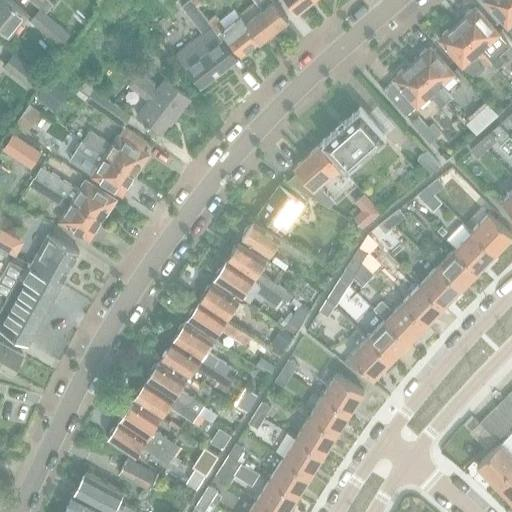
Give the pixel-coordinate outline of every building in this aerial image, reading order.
[(0,0),(0,24),(9,33),(27,12),(13,0),(0,0)] [(32,0),(40,7),(45,12),(53,3),(50,0),(32,0)] [(207,36),(216,29),(208,19),(193,0),(187,0),(182,4),(202,30),(203,30),(207,36)] [(253,0),(238,12),(259,39),(287,17),(273,0),(253,0)] [(288,0),(296,10),(308,0),(288,0)] [(511,0),(486,0),(511,28),(511,0)] [(215,13),(208,19),(216,29),(218,31),(221,29),(241,53),(259,39),(238,12),(233,6),(218,18),(215,13)] [(499,54),(509,45),(475,6),(457,22),(491,60),(497,67),(505,60),(499,54)] [(31,18),(61,43),(70,33),(45,12),(40,7),(31,18)] [(485,65),(491,60),(457,22),(440,37),(462,63),(476,50),(479,54),(477,55),(485,65)] [(218,31),(216,29),(207,36),(203,30),(202,30),(175,52),(200,85),(237,56),(222,37),(218,31)] [(412,61),(445,99),(450,94),(443,86),(441,87),(438,84),(452,71),(430,46),(412,61)] [(32,84),(41,73),(15,52),(6,63),(32,84)] [(407,111),(431,90),(434,93),(432,95),(440,104),(445,99),(412,61),(394,78),(395,79),(386,87),(407,111)] [(157,87),(138,72),(129,84),(148,99),(137,114),(158,130),(172,111),(176,114),(190,96),(165,77),(157,87)] [(94,86),(86,98),(124,123),(132,112),(94,86)] [(489,99),(466,119),(476,130),(500,111),(489,99)] [(320,143),(339,165),(344,170),(384,134),(360,107),(320,143)] [(431,141),(437,135),(419,114),(412,120),(431,141)] [(54,119),(48,129),(79,149),(81,147),(101,160),(93,173),(121,191),(124,188),(126,189),(131,182),(129,181),(135,171),(66,126),(54,119)] [(71,119),(66,126),(135,171),(141,162),(143,163),(148,156),(146,155),(148,151),(143,148),(148,140),(125,125),(113,143),(90,127),(88,130),(71,119)] [(487,147),(497,139),(490,130),(480,139),(487,147)] [(31,164),(41,149),(14,131),(4,145),(31,164)] [(470,148),(477,156),(487,147),(480,139),(470,148)] [(287,179),(311,195),(328,206),(334,201),(327,193),(326,194),(317,185),(339,165),(320,143),(294,166),(297,170),(287,179)] [(432,171),(441,162),(427,145),(418,155),(432,171)] [(65,180),(44,166),(38,175),(102,217),(108,208),(110,209),(115,201),(113,200),(115,197),(86,178),(79,187),(66,178),(65,180)] [(434,190),(445,181),(438,173),(427,182),(434,190)] [(93,235),(98,227),(96,226),(102,217),(38,175),(33,184),(67,206),(59,218),(89,237),(91,233),(93,235)] [(287,179),(285,176),(259,211),(286,230),(311,195),(287,179)] [(417,190),(434,207),(443,198),(434,190),(427,182),(417,190)] [(511,210),(511,187),(501,198),(511,210)] [(395,223),(406,215),(399,206),(388,214),(395,223)] [(472,228),(495,252),(511,234),(511,232),(489,210),(472,228)] [(378,222),(385,231),(395,223),(388,214),(378,222)] [(299,260),(305,252),(254,218),(242,236),(269,254),(275,244),(299,260)] [(356,233),(360,227),(350,220),(346,226),(356,233)] [(495,252),(472,228),(463,220),(446,238),(454,246),(478,269),(495,252)] [(75,257),(79,250),(47,233),(35,255),(25,249),(20,258),(27,262),(61,281),(75,257)] [(20,253),(24,246),(13,240),(9,247),(20,253)] [(282,294),(288,298),(292,291),(258,269),(266,257),(240,240),(228,257),(258,277),(268,284),(282,294)] [(363,259),(369,247),(360,242),(353,252),(363,259)] [(460,287),(478,269),(454,246),(437,264),(460,287)] [(350,280),(350,281),(355,274),(363,282),(375,271),(363,259),(353,252),(341,272),(350,280)] [(268,284),(258,277),(228,257),(215,276),(241,294),(248,284),(276,303),(282,294),(268,284)] [(25,265),(13,258),(0,281),(0,288),(9,293),(0,309),(0,325),(28,341),(61,281),(27,262),(25,265)] [(443,305),(460,287),(437,264),(420,282),(443,305)] [(334,302),(350,280),(341,272),(325,297),(334,302)] [(200,299),(226,317),(239,298),(212,280),(200,299)] [(426,323),(443,305),(420,282),(402,299),(426,323)] [(318,307),(327,313),(334,302),(325,297),(318,307)] [(251,333),(226,317),(200,299),(188,317),(215,334),(221,325),(246,341),(251,333)] [(409,340),(426,323),(402,299),(385,317),(409,340)] [(299,303),(285,324),(294,331),(309,309),(299,303)] [(391,358),(409,340),(385,317),(367,335),(391,358)] [(226,371),(230,365),(205,349),(213,337),(186,319),(174,337),(226,371)] [(282,325),(270,341),(282,350),(294,332),(282,325)] [(373,376),(391,358),(367,335),(350,353),(373,376)] [(234,376),(226,371),(174,337),(162,356),(189,373),(195,364),(228,386),(234,376)] [(0,365),(12,372),(23,352),(0,339),(0,365)] [(261,353),(255,361),(271,370),(276,362),(261,353)] [(289,373),(296,362),(287,356),(280,367),(289,373)] [(198,411),(199,410),(203,403),(180,387),(186,377),(159,359),(147,377),(198,411)] [(273,378),(282,384),(289,373),(280,367),(273,378)] [(321,394),(349,411),(362,389),(335,372),(321,394)] [(193,418),(198,411),(147,377),(135,395),(162,413),(169,402),(193,418)] [(246,383),(235,399),(248,407),(258,390),(246,383)] [(336,432),(349,411),(321,394),(308,414),(336,432)] [(511,419),(511,402),(505,395),(496,404),(511,419)] [(263,415),(270,404),(260,398),(253,409),(263,415)] [(121,417),(165,447),(174,453),(180,443),(157,428),(156,430),(153,427),(160,417),(133,399),(121,417)] [(505,429),(511,422),(511,419),(496,404),(488,412),(505,429)] [(247,420),(256,426),(263,415),(253,409),(247,420)] [(496,438),(505,429),(488,412),(479,421),(496,438)] [(323,453),(336,432),(308,414),(295,435),(323,453)] [(160,454),(165,447),(121,417),(109,436),(135,453),(143,443),(160,454)] [(220,424),(210,437),(223,444),(232,431),(220,424)] [(309,473),(323,453),(295,435),(282,456),(309,473)] [(236,457),(243,446),(234,440),(227,451),(236,457)] [(495,482),(511,464),(511,451),(500,440),(477,463),(495,482)] [(206,444),(193,462),(206,470),(218,451),(206,444)] [(227,451),(213,472),(227,481),(240,460),(236,457),(227,451)] [(296,495),(309,473),(282,456),(268,477),(296,495)] [(120,473),(150,488),(158,472),(128,457),(120,473)] [(260,469),(242,459),(234,470),(253,482),(260,469)] [(511,499),(511,464),(495,482),(511,499)] [(196,465),(187,478),(197,485),(206,471),(196,465)] [(75,490),(118,511),(136,511),(116,501),(122,489),(85,470),(75,490)] [(276,511),(284,511),(296,495),(268,477),(255,498),(276,511)] [(209,499),(216,488),(207,483),(200,494),(209,499)] [(118,511),(75,490),(65,511),(67,511),(118,511)] [(193,505),(202,510),(209,499),(200,494),(193,505)] [(276,511),(255,498),(246,511),(276,511)]
